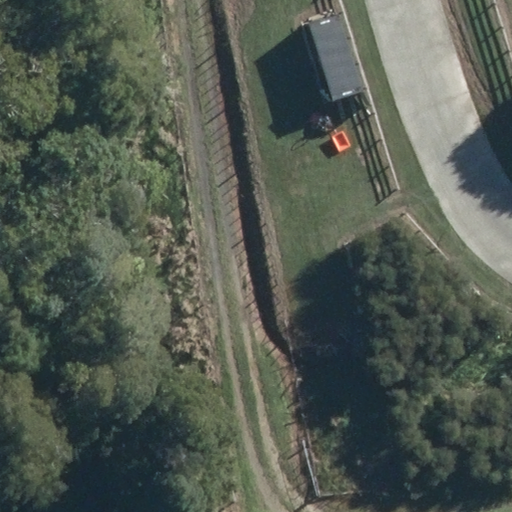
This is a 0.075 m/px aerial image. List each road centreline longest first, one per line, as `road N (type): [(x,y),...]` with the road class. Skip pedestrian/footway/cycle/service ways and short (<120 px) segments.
road 1 (track): [(155,0),(246,511)]
road 2 (residential): [(409,0),(457,156),(511,239)]
